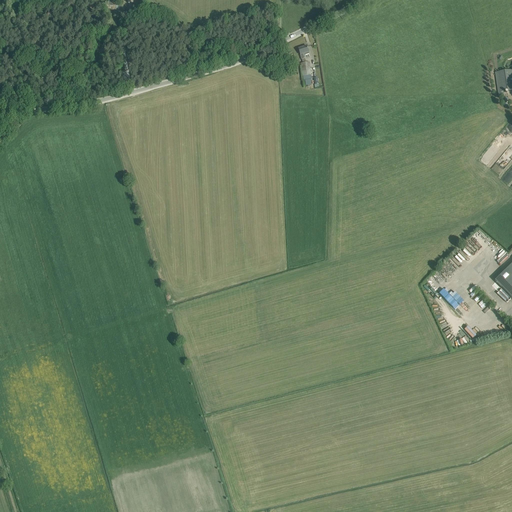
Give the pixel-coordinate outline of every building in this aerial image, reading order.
[(307,47),(298,49),(300,55),(302,60),(305,59),(306,59),(305,56),(309,54),(309,52),(307,47)] [(303,64),(301,64),(303,76),(311,75),(309,63),(303,64)] [(511,70),(495,73),(499,97),(504,96),(503,92),(511,90),(511,70)] [(511,264),(495,281),(511,298),(511,264)] [(445,296),(446,295),(451,301),(456,298),(454,296),(452,298),(450,296),(449,297),(448,295),(451,293),(449,291),(451,289),(449,288),(443,293),(445,296)] [(465,330),(472,338),(474,336),(468,328),(465,330)]
